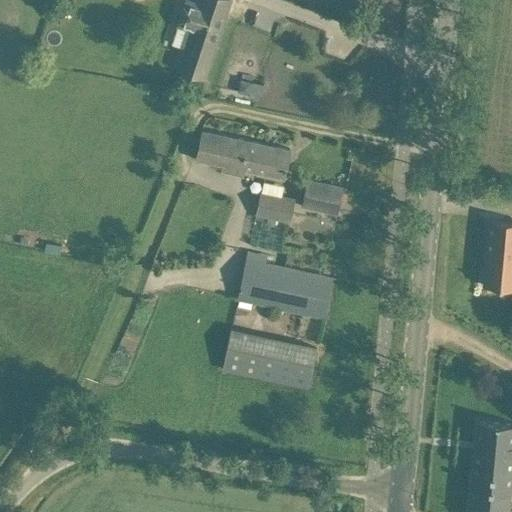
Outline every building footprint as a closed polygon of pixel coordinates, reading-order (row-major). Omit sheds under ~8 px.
[(178,25),(172,44),(186,48),(179,69),(186,71),(205,77),(230,0),(201,0),(200,5),(186,0),(178,25)] [(203,130),(198,150),(196,159),(223,165),(222,171),(235,174),(236,168),(284,177),(290,149),(203,130)] [(308,179),(303,202),(342,210),(346,187),(308,179)] [(260,190),(256,215),(290,221),(295,197),(260,190)] [(511,220),(489,219),(483,285),(511,287),(511,220)] [(333,278),(313,274),(245,260),(237,299),(325,317),(333,278)] [(232,327),(223,369),(308,388),(317,346),(232,327)] [(511,423),(477,420),(468,511),(508,511),(509,502),(507,502),(509,489),(511,489),(511,475),(511,423)]
